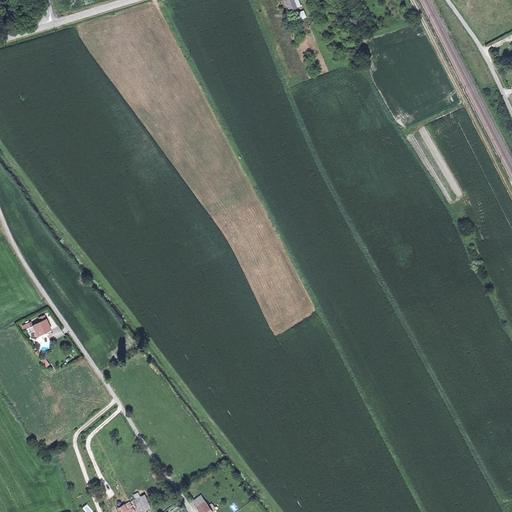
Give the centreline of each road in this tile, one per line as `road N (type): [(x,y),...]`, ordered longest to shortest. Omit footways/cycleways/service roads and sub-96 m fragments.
road 1 (unclassified): [(191,511),(49,301),(0,211)]
road 2 (track): [(412,0),(511,195)]
road 3 (unclassified): [(511,113),(483,50),(447,0)]
